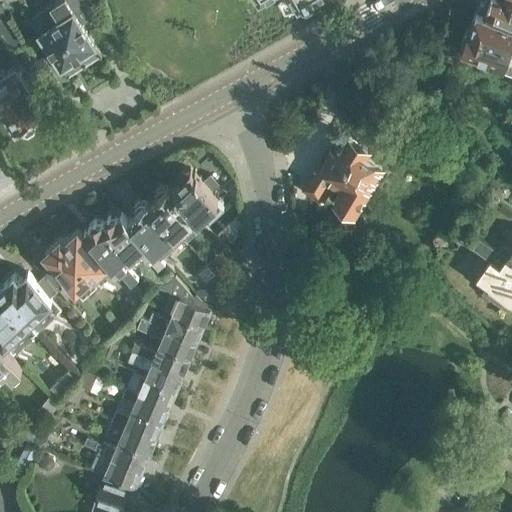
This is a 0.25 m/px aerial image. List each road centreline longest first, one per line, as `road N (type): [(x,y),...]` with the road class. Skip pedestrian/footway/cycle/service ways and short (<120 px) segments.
road 1 (residential): [(196,511),(266,360),(280,296),(278,206),(238,88)]
road 2 (tertiary): [(0,219),(238,88)]
road 3 (tertiary): [(238,88),(397,0)]
